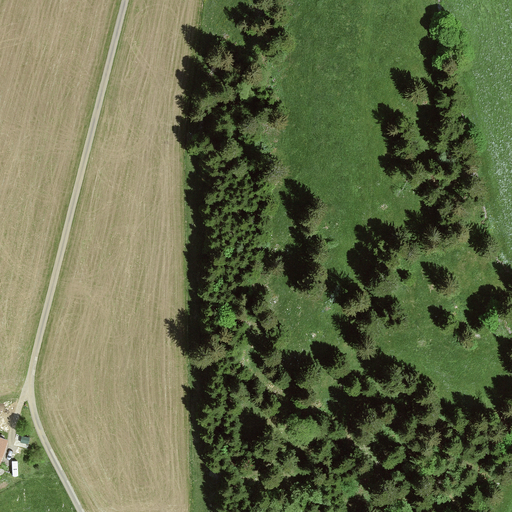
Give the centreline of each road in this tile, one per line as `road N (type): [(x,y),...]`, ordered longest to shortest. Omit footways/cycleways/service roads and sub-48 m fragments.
road 1 (track): [(27,385),(124,0)]
road 2 (track): [(80,511),(42,438),(27,385)]
